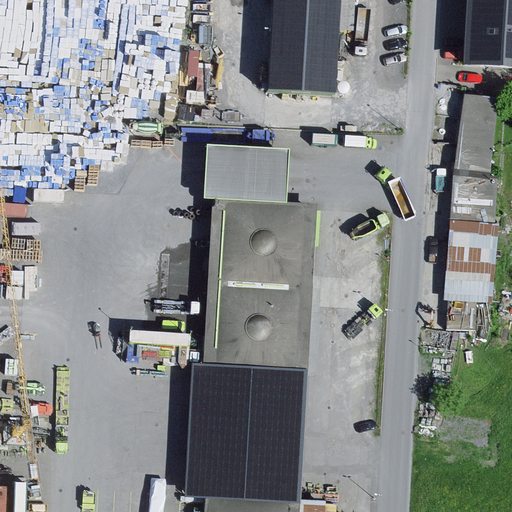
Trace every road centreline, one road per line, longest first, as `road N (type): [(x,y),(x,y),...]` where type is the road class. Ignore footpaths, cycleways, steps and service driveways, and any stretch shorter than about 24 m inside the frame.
road 1 (unknown): [(420,170),(188,158),(143,164),(117,201),(112,225),(83,511)]
road 2 (unclassified): [(431,0),(398,511)]
